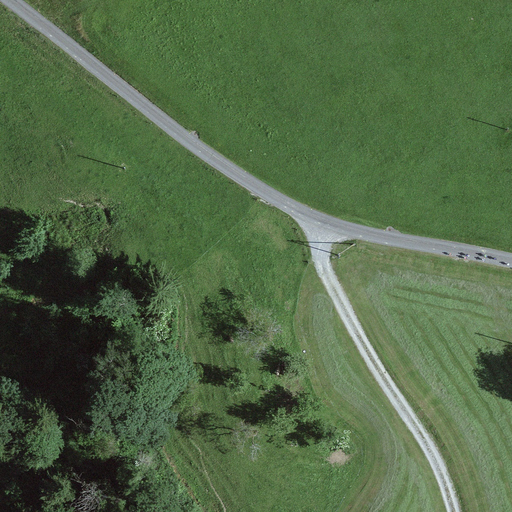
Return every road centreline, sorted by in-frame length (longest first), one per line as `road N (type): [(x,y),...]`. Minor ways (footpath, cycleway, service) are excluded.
road 1 (unclassified): [(10,0),(154,114),(303,212),(373,236),(511,262)]
road 2 (track): [(457,511),(435,448),(331,275),(328,222)]
